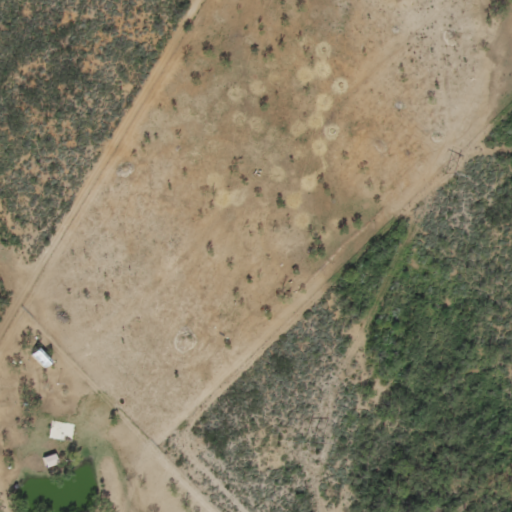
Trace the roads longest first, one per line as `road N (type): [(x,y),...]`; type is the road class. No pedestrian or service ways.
road 1 (track): [(339,511),(345,421),(370,319),(436,184),(424,0)]
road 2 (residential): [(511,493),(491,457),(455,208),(436,184)]
